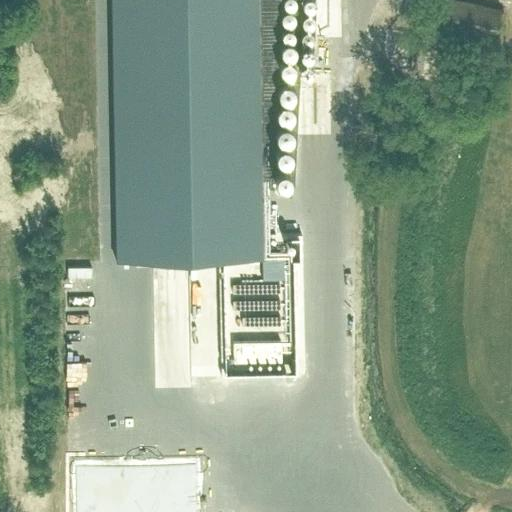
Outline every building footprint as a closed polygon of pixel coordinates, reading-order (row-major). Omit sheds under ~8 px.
[(110,0),(114,261),(261,259),(260,189),(257,0),(110,0)] [(290,71),(296,61),(284,54),(278,64),(290,71)] [(275,103),(280,108),(285,109),(290,106),(292,101),(292,96),(289,92),(284,90),(279,92),(275,97),(275,103)] [(274,123),(278,128),(284,128),(288,126),(291,121),(291,116),(287,112),(282,110),(277,111),(273,117),(274,123)] [(272,145),(277,150),(282,150),(287,148),(290,143),(289,138),(286,134),(281,132),(276,133),(272,138),(272,145)] [(271,166),(276,171),(281,172),(286,169),(288,164),(288,159),(284,155),(280,153),(275,155),(270,160),(271,166)] [(279,340),(233,341),(234,361),(280,360),(279,340)]
